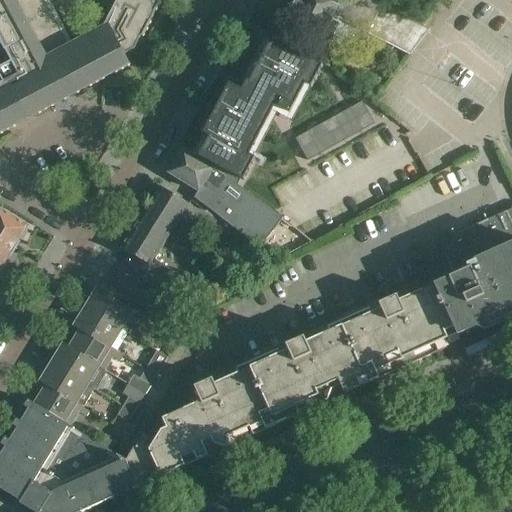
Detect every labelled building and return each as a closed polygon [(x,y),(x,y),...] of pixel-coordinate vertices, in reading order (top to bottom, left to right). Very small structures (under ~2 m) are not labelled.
[(0,0),(0,134),(0,135),(15,127),(15,126),(38,114),(38,115),(53,107),(53,105),(52,105),(48,96),(71,84),(76,93),(77,94),(79,93),(79,92),(89,87),(104,79),(114,73),(115,74),(130,66),(129,64),(129,65),(124,55),(134,50),(141,37),(143,38),(151,23),(150,22),(155,12),(156,12),(162,0),(117,0),(101,31),(71,48),(45,0),(0,0)] [(292,3),(287,11),(289,16),(289,17),(290,18),(295,20),(324,35),(325,33),(328,34),(326,39),(341,46),(352,25),(368,33),(369,32),(371,27),(413,51),(429,30),(382,6),(370,0),(339,0),(336,7),(322,0),(299,0),(299,2),(297,1),(296,2),(292,3)] [(196,156),(196,157),(244,181),(256,159),(254,158),(277,115),(292,123),(310,88),(311,89),(322,67),(323,66),(269,39),(269,40),(265,47),(261,45),(254,59),(258,62),(254,70),(250,68),(242,82),(246,84),(245,87),(242,92),(233,87),(232,88),(228,96),(226,94),(225,94),(209,124),(213,126),(209,133),(209,134),(205,132),(198,144),(197,146),(201,148),(198,155),(197,155),(196,156)] [(369,107),(363,111),(369,122),(375,118),(369,107)] [(363,111),(356,115),(362,126),(369,122),(363,111)] [(356,115),(349,118),(356,129),(362,126),(356,115)] [(349,118),(343,122),(349,133),(356,129),(349,118)] [(375,118),(369,122),(375,133),(382,129),(375,118)] [(343,122),(336,126),(342,137),(349,133),(343,122)] [(369,122),(362,126),(368,137),(375,133),(369,122)] [(336,126),(329,129),(336,141),(342,137),(336,126)] [(362,126),(356,129),(362,140),(368,137),(362,126)] [(329,129),(323,133),(329,144),(336,141),(329,129)] [(356,129),(349,133),(355,144),(362,140),(356,129)] [(323,133),(316,137),(322,148),(329,144),(323,133)] [(349,133),(342,137),(348,148),(355,144),(349,133)] [(316,137),(310,141),(316,152),(322,148),(316,137)] [(342,137),(336,141),(342,152),(348,148),(342,137)] [(310,141),(303,144),(309,155),(316,152),(310,141)] [(336,141),(329,144),(335,155),(342,152),(336,141)] [(329,144),(322,148),(328,159),(335,155),(329,144)] [(322,148),(316,152),(322,163),(328,159),(322,148)] [(184,149),(183,150),(168,174),(198,192),(194,199),(275,264),(313,243),(303,235),(300,233),(271,211),(214,168),(184,149)] [(316,152),(309,155),(315,166),(322,163),(316,152)] [(160,188),(141,218),(170,236),(177,224),(202,239),(216,222),(191,202),(188,205),(160,188)] [(349,197),(356,214),(373,207),(366,190),(349,197)] [(511,209),(438,242),(452,274),(436,281),(460,333),(461,335),(477,328),(482,330),(486,340),(500,334),(503,341),(511,337),(511,209)] [(0,241),(13,249),(19,240),(23,240),(27,233),(25,230),(27,227),(0,210),(0,241)] [(155,260),(170,236),(141,218),(122,249),(146,264),(138,277),(174,300),(186,280),(155,260)] [(0,271),(1,269),(6,268),(9,262),(8,258),(13,249),(0,241),(0,271)] [(209,285),(216,296),(233,285),(226,274),(209,285)] [(380,302),(382,306),(344,324),(370,383),(445,349),(448,341),(448,339),(460,333),(436,281),(400,297),(398,294),(380,302)] [(125,326),(133,312),(97,289),(85,309),(128,335),(131,329),(125,326)] [(117,352),(128,335),(85,309),(74,327),(122,356),(122,355),(117,352)] [(288,351),(251,368),(277,425),(328,402),(332,391),(330,386),(339,382),(345,395),(370,383),(344,324),(306,343),(304,338),(286,346),(288,351)] [(122,356),(74,327),(73,328),(79,331),(68,348),(63,344),(63,345),(105,372),(113,359),(118,362),(122,356)] [(179,340),(168,333),(162,343),(173,349),(179,340)] [(94,390),(105,372),(63,345),(52,364),(94,390)] [(145,371),(156,377),(161,368),(150,362),(145,371)] [(94,390),(52,364),(40,382),(88,412),(88,411),(83,407),(94,390)] [(251,368),(214,384),(212,380),(194,388),(201,402),(159,421),(148,439),(142,435),(125,462),(138,488),(208,456),(202,444),(212,440),(214,445),(224,449),(277,425),(251,368)] [(150,386),(156,377),(145,371),(139,380),(150,386)] [(88,412),(40,382),(40,383),(45,386),(34,404),(31,401),(30,402),(69,427),(78,413),(84,417),(88,412)] [(122,408),(133,414),(139,405),(128,399),(122,408)] [(84,511),(138,488),(125,462),(110,452),(99,446),(69,427),(28,402),(0,447),(0,489),(37,511),(84,511)] [(128,423),(133,414),(122,408),(117,417),(128,423)] [(99,446),(110,452),(116,442),(105,436),(99,446)]
